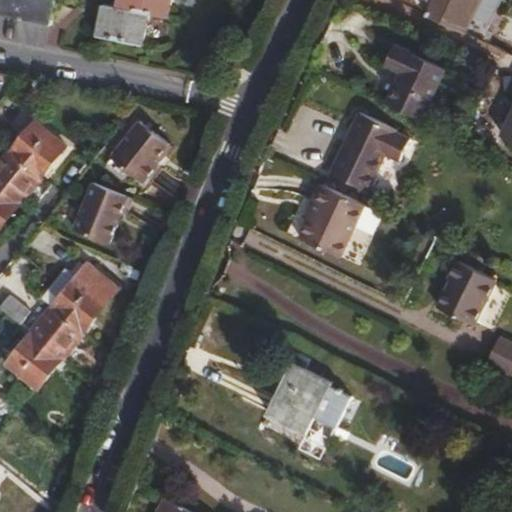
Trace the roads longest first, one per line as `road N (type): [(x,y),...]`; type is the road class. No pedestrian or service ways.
road 1 (tertiary): [(95,511),(246,107)]
road 2 (residential): [(246,107),(0,54)]
